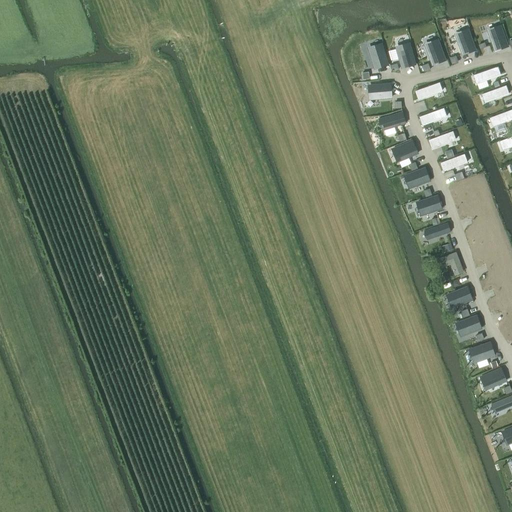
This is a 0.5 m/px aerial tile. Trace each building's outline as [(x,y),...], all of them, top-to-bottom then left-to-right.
[(501,27),(488,31),(495,51),(508,46),(501,27)] [(468,30),(455,35),(463,55),(476,50),(468,30)] [(438,40),(425,45),(432,65),(446,60),(438,40)] [(409,45),(396,48),(401,68),(415,64),(409,45)] [(382,46),(369,50),(375,70),(388,66),(382,46)] [(455,55),(449,58),(452,64),(458,62),(455,55)] [(497,67),(474,75),(477,83),(500,75),(497,67)] [(439,82),(416,91),(418,99),(442,90),(439,82)] [(391,83),(370,85),(371,99),(392,97),(391,83)] [(506,86),(482,94),(485,102),(509,94),(506,86)] [(443,108),(420,117),(423,125),(446,116),(443,108)] [(511,109),(490,118),(493,126),(511,118),(511,109)] [(402,111),(379,118),(381,124),(382,123),(384,129),(406,123),(402,111)] [(452,131),(429,140),(432,148),(455,139),(452,131)] [(511,136),(500,141),(503,149),(511,145),(511,136)] [(413,140),(394,148),(399,161),(418,153),(413,140)] [(392,148),(388,149),(394,163),(397,161),(392,148)] [(464,154),(441,163),(444,171),(467,162),(464,154)] [(419,161),(412,164),(414,170),(421,167),(419,161)] [(425,167),(406,174),(411,187),(430,180),(425,167)] [(471,178),(450,185),(453,193),(473,185),(471,178)] [(430,189),(424,191),(426,197),(432,195),(430,189)] [(438,195),(418,201),(422,215),(442,208),(438,195)] [(480,202),(459,209),(462,217),(482,209),(480,202)] [(447,222),(425,230),(428,236),(430,238),(450,231),(447,222)] [(489,226),(468,233),(471,241),(491,233),(489,226)] [(497,249),(477,256),(479,264),(500,256),(497,249)] [(455,274),(463,271),(456,253),(437,260),(440,267),(451,263),(455,274)] [(506,272),(485,280),(488,287),(509,280),(506,272)] [(467,286),(448,294),(453,307),(473,299),(467,286)] [(511,296),(494,303),(496,311),(511,305),(511,296)] [(467,308),(460,310),(463,317),(469,314),(467,308)] [(476,315),(457,322),(462,335),(481,328),(476,315)] [(511,323),(502,327),(505,334),(511,331),(511,323)] [(481,333),(475,335),(477,341),(484,339),(481,333)] [(490,342),(471,348),(475,362),(494,355),(490,342)] [(501,367),(482,375),(488,388),(507,380),(501,367)] [(509,385),(503,388),(506,394),(511,391),(509,385)] [(511,395),(492,403),(495,410),(498,411),(511,404),(511,395)]
